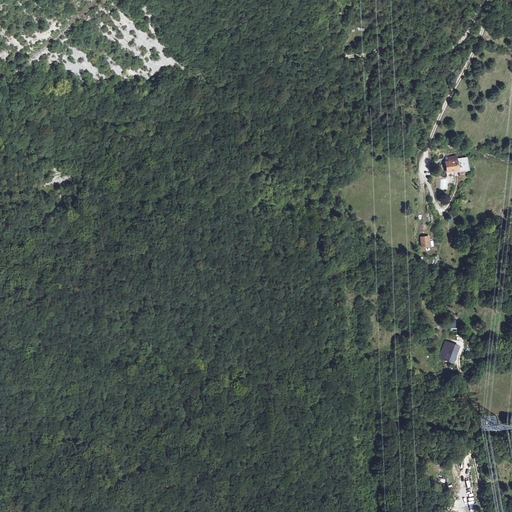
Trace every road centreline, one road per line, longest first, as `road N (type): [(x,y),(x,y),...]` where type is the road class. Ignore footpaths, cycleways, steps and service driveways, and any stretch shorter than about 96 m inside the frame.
road 1 (track): [(482,11),(461,41),(376,83),(349,108),(331,160),(322,260)]
road 2 (track): [(482,11),(479,41),(425,153),(423,172),(439,210),(456,176)]
road 3 (track): [(97,0),(0,75)]
